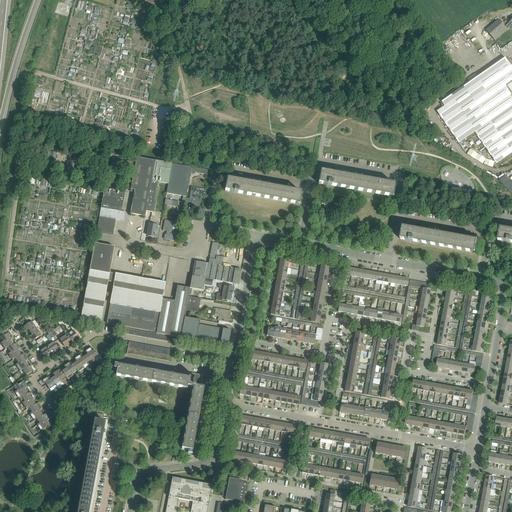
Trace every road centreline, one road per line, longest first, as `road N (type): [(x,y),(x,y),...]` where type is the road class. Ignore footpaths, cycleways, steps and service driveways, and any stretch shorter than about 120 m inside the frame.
road 1 (residential): [(477,449),(304,418)]
road 2 (residential): [(396,215),(398,174),(319,161),(313,188)]
road 3 (residential): [(103,511),(118,432),(154,440),(151,470)]
road 4 (trunk): [(0,119),(36,0)]
